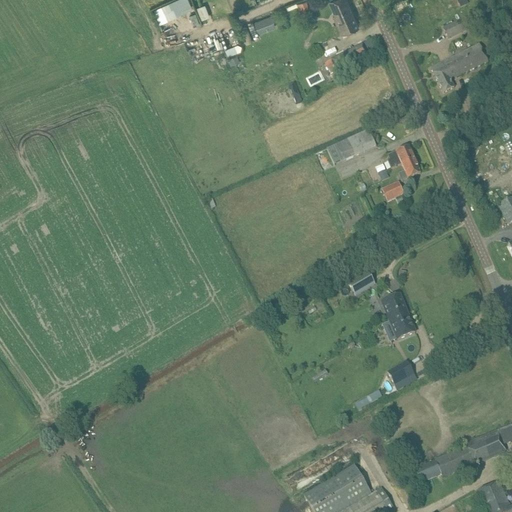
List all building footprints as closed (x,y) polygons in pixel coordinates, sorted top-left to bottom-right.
[(168,19),(193,9),(189,0),(174,0),(162,5),(168,19)] [(341,35),(349,32),(359,28),(346,0),(331,0),(329,1),(335,16),(333,16),(341,35)] [(202,20),(211,17),(207,4),(198,7),(202,20)] [(196,13),(190,15),(194,26),(200,24),(196,13)] [(271,15),(254,22),(259,34),(276,28),(271,15)] [(455,23),(442,29),(448,41),(460,35),(455,23)] [(272,58),(296,48),(288,26),(278,30),(283,43),(268,49),(272,58)] [(198,40),(186,43),(188,52),(200,50),(198,40)] [(346,71),(378,55),(370,40),(325,63),(334,81),(347,74),(346,71)] [(479,45),(447,61),(456,78),(488,63),(479,45)] [(443,94),(452,90),(454,88),(451,81),(456,78),(447,61),(430,69),(443,94)] [(294,84),(288,87),(295,105),(301,103),(294,84)] [(368,131),(335,146),(343,163),(376,148),(368,131)] [(508,168),(511,166),(511,140),(511,141),(496,147),(498,152),(485,157),(484,154),(478,157),(483,170),(499,163),(501,166),(506,164),(508,168)] [(389,160),(387,161),(391,170),(401,165),(414,159),(408,147),(399,151),(387,156),(389,160)] [(404,172),(398,175),(402,182),(408,180),(411,178),(420,174),(414,159),(401,165),(404,172)] [(382,181),(389,178),(385,171),(379,174),(382,181)] [(387,202),(403,196),(398,183),(382,190),(387,202)] [(217,208),(212,198),(206,202),(210,211),(217,208)] [(511,198),(499,205),(509,225),(511,223),(511,198)] [(375,227),(373,223),(360,230),(362,234),(375,227)] [(356,296),(374,286),(367,273),(349,283),(356,296)] [(399,295),(382,303),(389,322),(407,314),(399,295)] [(390,322),(382,325),(387,336),(394,333),(397,339),(397,341),(415,333),(407,314),(389,322),(390,322)] [(406,363),(387,373),(394,386),(413,376),(406,363)] [(325,371),(312,380),(315,383),(327,375),(325,371)] [(379,393),(367,399),(370,404),(382,397),(379,393)] [(364,395),(354,400),(356,403),(366,398),(364,395)] [(367,398),(355,405),(358,411),(370,404),(367,399),(367,398)] [(436,476),(441,475),(441,476),(469,465),(471,467),(473,466),(473,465),(505,452),(503,446),(511,442),(511,427),(511,425),(464,444),(465,447),(414,469),(420,484),(436,477),(436,476)] [(414,466),(406,446),(400,448),(409,468),(414,466)] [(375,492),(371,495),(354,466),(304,496),(313,511),(394,511),(381,488),(375,491),(375,492)] [(511,511),(511,507),(510,508),(499,483),(490,486),(476,492),(484,511),(511,511)]
